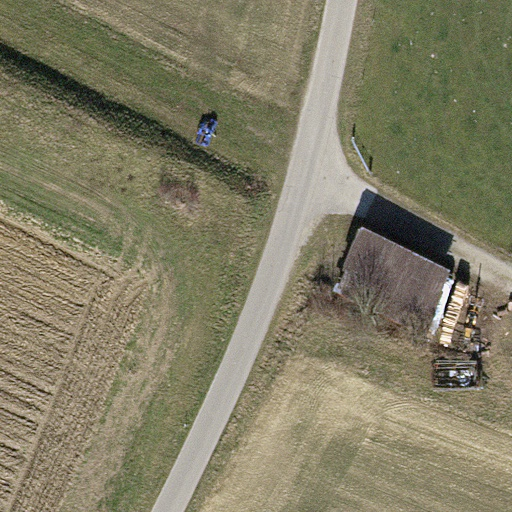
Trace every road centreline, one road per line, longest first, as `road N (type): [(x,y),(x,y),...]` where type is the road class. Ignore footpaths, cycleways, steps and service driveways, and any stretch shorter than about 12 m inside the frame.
road 1 (unclassified): [(159,511),(325,175),(355,0)]
road 2 (track): [(511,275),(325,175)]
